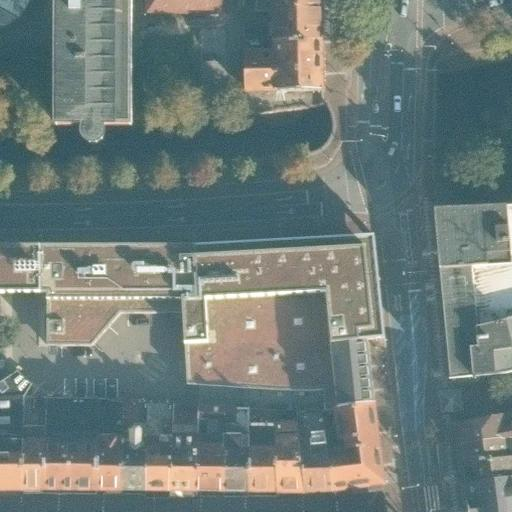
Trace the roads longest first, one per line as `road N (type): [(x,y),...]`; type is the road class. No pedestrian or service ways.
road 1 (tertiary): [(396,201),(0,213)]
road 2 (tertiary): [(396,201),(426,511)]
road 3 (tertiary): [(392,22),(396,201)]
